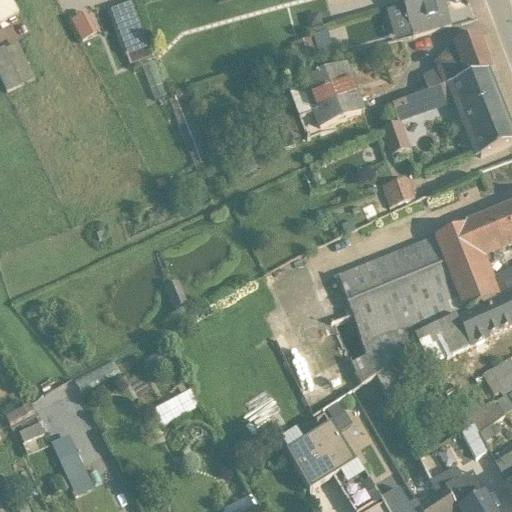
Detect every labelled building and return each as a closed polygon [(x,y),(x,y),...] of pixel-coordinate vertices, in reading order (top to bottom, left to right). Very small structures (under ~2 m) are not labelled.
[(4,0),(0,0),(0,33),(17,25),(4,0)] [(410,46),(449,36),(438,0),(415,0),(419,12),(402,16),(410,46)] [(124,65),(129,74),(150,66),(130,13),(108,22),(124,65)] [(94,45),(84,25),(71,31),(81,51),(94,45)] [(325,41),(311,45),(319,69),(332,66),(325,41)] [(421,85),(426,102),(491,79),(478,44),(451,54),(430,78),(431,82),(421,85)] [(295,68),(316,61),(311,47),(290,53),(295,68)] [(17,56),(0,64),(0,82),(7,97),(31,86),(17,56)] [(286,99),(306,150),(336,138),(335,136),(363,124),(345,76),(286,99)] [(474,169),(511,153),(511,143),(487,81),(390,115),(396,133),(451,114),(474,169)] [(186,101),(172,106),(200,180),(214,175),(186,101)] [(272,129),(263,132),(269,149),(288,142),(291,150),(299,147),(290,121),(282,124),(283,127),(273,131),(272,129)] [(379,140),(388,166),(409,159),(400,132),(379,140)] [(247,159),(222,171),(232,192),(250,184),(251,188),(259,184),(251,167),(247,159)] [(405,190),(381,199),(388,220),(413,211),(405,190)] [(511,300),(511,212),(465,232),(462,236),(337,286),(364,364),(363,367),(349,374),(358,394),(399,370),(398,369),(403,361),(413,346),(511,300)] [(511,336),(511,300),(413,346),(413,348),(431,379),(432,380),(470,361),(472,362),(490,354),(487,347),(511,336)] [(481,409),(484,407),(479,399),(473,403),(472,402),(450,414),(465,440),(472,436),(477,444),(511,418),(511,373),(509,368),(481,384),(493,405),(498,402),(501,407),(493,412),(491,410),(484,415),(481,409)] [(75,387),(82,400),(119,382),(113,369),(75,387)] [(404,405),(390,376),(374,386),(388,413),(404,405)] [(197,417),(188,401),(149,422),(153,431),(147,434),(154,448),(161,445),(159,439),(197,417)] [(339,411),(328,417),(340,439),(352,433),(339,411)] [(4,429),(9,440),(35,428),(30,416),(4,429)] [(286,440),(276,421),(259,430),(270,449),(286,440)] [(27,465),(48,456),(38,435),(17,444),(27,465)] [(294,442),(279,451),(310,502),(332,489),(345,511),(379,511),(356,475),(355,476),(339,451),(330,436),(304,451),(302,452),(301,451),(294,442)] [(477,444),(472,436),(465,440),(460,444),(474,470),(487,463),(477,444)] [(93,500),(76,464),(58,472),(74,510),(93,500)] [(511,464),(491,477),(511,510),(511,464)] [(454,479),(429,493),(434,503),(442,499),(449,511),(495,511),(492,504),(483,509),(467,483),(460,488),(454,479)] [(57,485),(50,489),(56,504),(68,498),(63,487),(60,489),(61,488),(60,489),(57,485)] [(406,511),(398,499),(379,511),(406,511)] [(434,503),(418,511),(449,511),(442,499),(434,503)]
